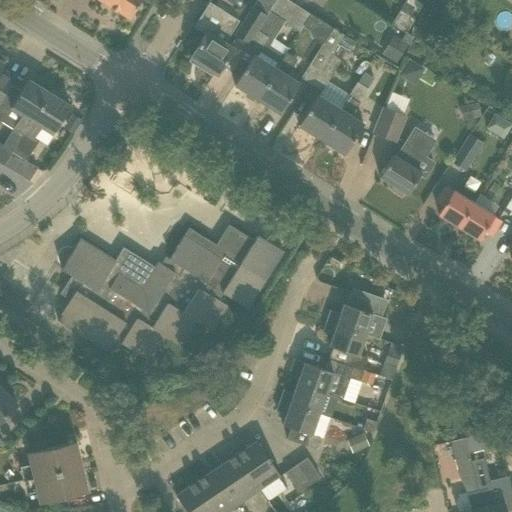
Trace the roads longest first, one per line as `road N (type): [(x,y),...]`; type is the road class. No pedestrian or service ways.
road 1 (tertiary): [(511,325),(119,80)]
road 2 (residential): [(118,501),(243,419),(296,282)]
road 3 (residential): [(118,501),(92,411),(0,347)]
road 4 (residential): [(0,232),(75,164),(119,80)]
road 5 (tertiary): [(119,80),(0,3)]
